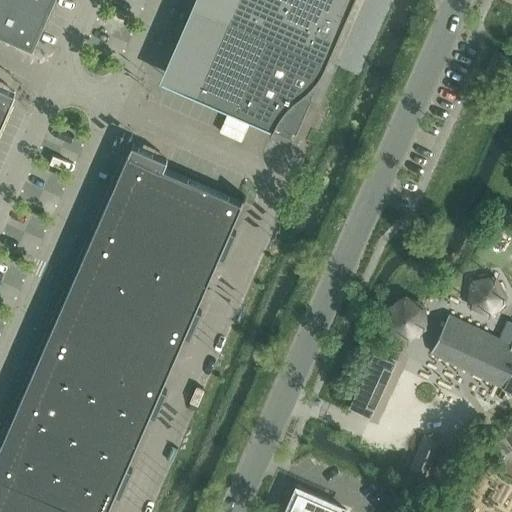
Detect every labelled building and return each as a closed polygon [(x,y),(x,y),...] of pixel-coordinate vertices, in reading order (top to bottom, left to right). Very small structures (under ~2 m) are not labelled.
[(0,0),(0,29),(15,36),(22,39),(21,39),(33,45),(38,33),(38,32),(41,26),(52,0),(0,0)] [(206,0),(203,7),(328,62),(355,0),(206,0)] [(328,62),(203,7),(181,58),(177,56),(173,64),(177,66),(172,78),(195,87),(193,91),(274,127),(271,134),(273,135),(276,127),(281,129),(280,129),(296,136),(310,103),(309,103),(312,98),(306,91),(309,89),(313,85),(315,83),(318,79),(322,74),(323,71),(326,66),(328,62)] [(496,50),(491,60),(505,67),(510,56),(496,50)] [(494,78),(499,67),(490,63),(485,74),(494,78)] [(0,68),(0,81),(13,86),(17,75),(0,68)] [(0,95),(0,129),(12,101),(0,95)] [(232,230),(233,227),(246,197),(244,196),(242,202),(130,153),(95,233),(209,282),(220,256),(225,259),(237,232),(232,230)] [(95,233),(72,285),(186,335),(191,338),(202,311),(197,309),(209,282),(95,233)] [(471,279),(475,297),(503,291),(499,272),(471,279)] [(163,388),(164,385),(186,335),(72,285),(49,338),(163,388)] [(423,337),(429,297),(395,292),(389,332),(423,337)] [(432,352),(511,389),(511,345),(449,315),(432,352)] [(168,391),(163,388),(49,338),(26,391),(139,441),(151,415),(156,417),(168,391)] [(371,414),(396,360),(375,351),(357,389),(354,388),(349,398),(353,400),(351,405),(371,414)] [(0,449),(0,467),(27,479),(24,486),(82,511),(108,511),(116,494),(121,496),(133,470),(128,467),(139,441),(26,391),(0,449)] [(446,443),(421,432),(404,472),(429,482),(446,443)] [(82,511),(24,486),(27,479),(0,467),(0,511),(82,511)] [(346,511),(348,510),(342,508),(342,507),(305,491),(305,492),(299,489),(297,494),(289,511),(346,511)]
